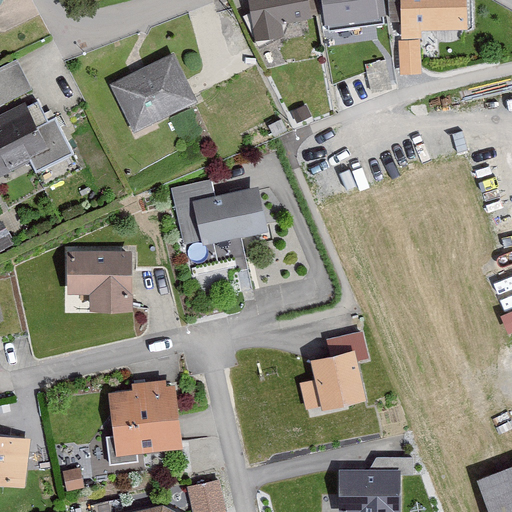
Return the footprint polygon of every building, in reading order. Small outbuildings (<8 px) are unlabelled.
[(305,0),(245,0),(249,40),(283,37),(282,20),(307,17),(305,0)] [(377,0),(321,0),(324,24),(379,18),(377,0)] [(462,0),(396,0),(398,40),(418,40),(417,29),(464,28),(462,0)] [(171,52),(109,82),(133,132),(196,102),(171,52)] [(19,55),(0,63),(0,98),(32,84),(19,55)] [(33,105),(0,119),(0,172),(26,161),(38,189),(85,168),(60,111),(39,120),(33,105)] [(210,178),(169,186),(181,252),(271,236),(262,186),(213,195),(210,178)] [(132,248),(65,249),(65,312),(133,312),(132,248)] [(507,330),(511,327),(511,304),(498,311),(507,330)] [(352,346),(305,358),(311,380),(301,383),(307,408),(322,405),(324,411),(366,400),(352,346)] [(174,379),(108,386),(115,455),(181,449),(174,379)] [(27,438),(0,435),(0,482),(23,485),(27,438)] [(511,511),(511,465),(473,481),(484,511),(511,511)] [(401,511),(400,468),(340,471),(341,511),(401,511)] [(221,479),(189,485),(194,511),(215,511),(227,510),(221,479)]
